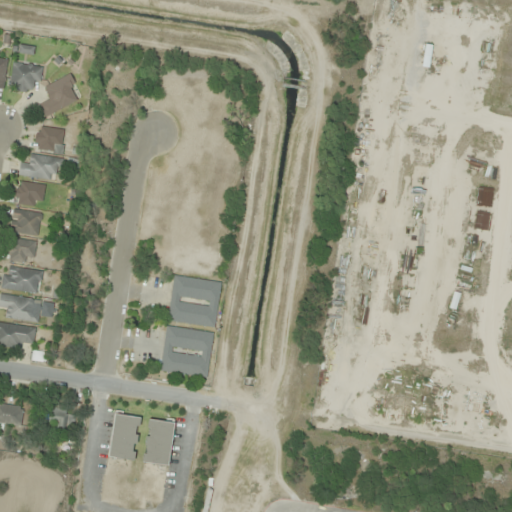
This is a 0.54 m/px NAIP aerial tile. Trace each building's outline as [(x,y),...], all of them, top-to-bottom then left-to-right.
[(33,47),(20,46),(20,53),(32,54),(33,47)] [(42,67),(13,62),(9,90),(30,94),(31,85),(39,86),(42,67)] [(43,87),(49,100),(40,104),(46,116),(80,101),(69,75),(43,87)] [(62,154),(64,130),(38,127),(36,151),(62,154)] [(62,159),(31,155),(30,164),(20,163),(19,176),(52,180),(53,174),(60,174),(62,159)] [(43,206),(43,184),(17,184),(17,206),(43,206)] [(38,236),(40,213),(14,211),(11,233),(38,236)] [(7,260),(33,264),(36,242),(10,239),(7,260)] [(39,294),(42,272),(4,267),(1,289),(39,294)] [(215,328),(221,282),(173,276),(167,322),(215,328)] [(0,305),(8,307),(6,317),(37,323),(41,302),(1,293),(0,297),(0,305)] [(34,326),(0,324),(0,344),(33,346),(34,326)] [(213,332),(165,327),(159,372),(207,378),(213,332)] [(0,423),(20,427),(23,408),(0,403),(0,423)] [(76,413),(47,407),(44,424),(72,430),(76,413)]
